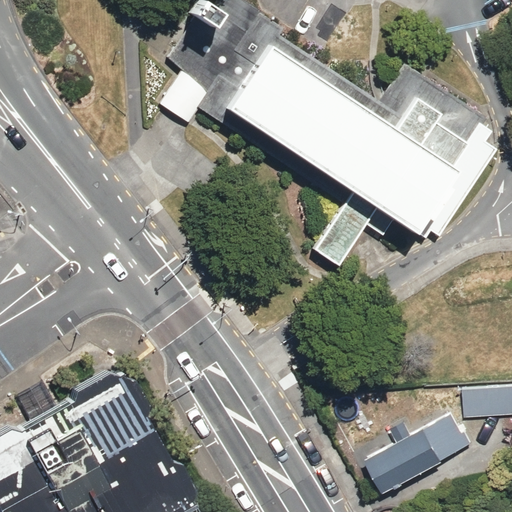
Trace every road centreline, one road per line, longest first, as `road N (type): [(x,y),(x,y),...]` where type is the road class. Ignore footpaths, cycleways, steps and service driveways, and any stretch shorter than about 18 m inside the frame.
road 1 (secondary): [(294,511),(213,377),(115,239)]
road 2 (secondary): [(0,53),(115,239)]
road 3 (secondary): [(115,239),(0,128)]
